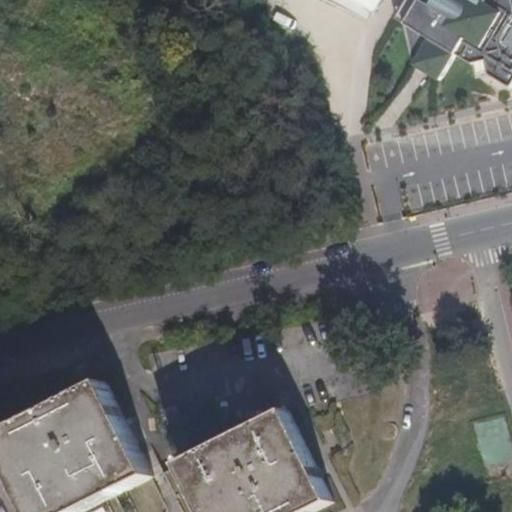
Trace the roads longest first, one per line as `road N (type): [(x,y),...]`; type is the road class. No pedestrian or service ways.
road 1 (tertiary): [(476,232),(0,345)]
road 2 (residential): [(511,370),(476,232)]
